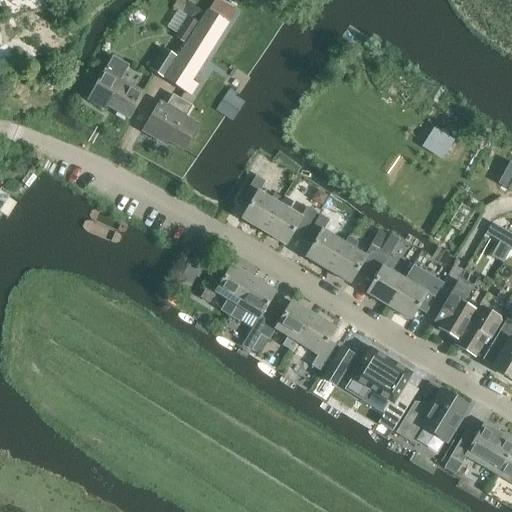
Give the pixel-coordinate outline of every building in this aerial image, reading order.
[(223,0),(215,0),(209,10),(227,22),(236,8),(223,0)] [(188,2),(183,12),(188,15),(200,22),(206,13),(188,2)] [(200,22),(186,44),(178,57),(164,78),(191,95),(197,85),(191,82),(228,22),(227,22),(209,10),(208,10),(206,13),(200,22)] [(186,44),(200,22),(188,15),(174,37),(186,44)] [(164,78),(178,57),(163,47),(149,69),(164,78)] [(0,61),(0,73),(2,79),(24,69),(17,54),(0,61)] [(129,118),(143,93),(120,79),(128,65),(112,56),(87,100),(104,109),(106,105),(129,118)] [(172,95),(166,105),(159,102),(142,131),(158,141),(161,137),(183,150),(198,124),(184,116),(190,106),(176,98),(172,95)] [(434,128),(422,146),(442,159),(454,141),(434,128)] [(264,233),(283,200),(273,194),(270,199),(259,192),(265,182),(256,176),(240,203),(249,208),(242,219),(264,233)] [(0,211),(10,196),(0,189),(0,211)] [(288,210),(293,203),(284,198),(283,200),(264,233),(285,246),(292,234),(301,239),(316,213),(307,207),(301,218),(288,210)] [(320,215),(304,241),(313,247),(306,258),(328,271),(344,244),(323,231),(329,221),(320,215)] [(511,235),(492,223),(485,234),(511,249),(511,246),(511,235)] [(380,232),(371,246),(380,251),(385,244),(389,237),(380,232)] [(344,244),(328,271),(349,284),(356,273),(365,278),(380,251),(371,246),(365,256),(354,249),(357,243),(348,237),(344,244)] [(394,249),(385,244),(380,251),(390,257),(394,249)] [(380,251),(365,278),(374,283),(367,294),(388,307),(405,280),(383,267),(390,257),(380,251)] [(194,255),(186,270),(196,276),(198,278),(207,263),(194,255)] [(220,312),(230,318),(237,306),(254,279),(232,265),(225,277),(216,272),(201,298),(209,303),(216,293),(227,300),(220,312)] [(405,280),(388,307),(410,320),(417,309),(426,314),(441,288),(443,284),(413,266),(405,280)] [(186,270),(180,279),(190,285),(196,276),(186,270)] [(260,335),(276,308),(268,303),(275,292),(254,279),(237,306),(230,318),(239,323),(246,312),(258,319),(241,346),(251,351),(255,343),(260,335)] [(475,313),(476,311),(465,304),(474,289),(459,280),(435,321),(441,324),(434,334),(454,346),(455,346),(474,313),(475,314),(475,313)] [(296,343),(313,315),(291,302),(284,313),(276,308),(260,335),(269,340),(275,330),(287,337),(282,345),(291,351),(296,343)] [(478,308),(476,311),(475,313),(475,314),(474,313),(455,346),(454,346),(453,348),(474,360),(484,343),(487,345),(501,322),(500,318),(482,307),(478,308)] [(313,315),(296,343),(318,356),(312,366),(321,371),(337,345),(328,340),(335,328),(313,315)] [(492,368),(511,380),(511,339),(510,338),(511,334),(511,323),(506,321),(494,342),(504,347),(492,368)] [(340,348),(322,378),(335,386),(354,356),(340,348)] [(353,379),(346,390),(362,399),(368,389),(392,404),(380,423),(392,430),(417,391),(406,384),(412,374),(370,348),(351,379),(353,379)] [(446,441),(468,405),(441,388),(428,409),(414,401),(395,431),(410,441),(420,425),(446,441)] [(498,475),(511,452),(511,440),(485,424),(477,436),(466,430),(450,457),(462,464),(466,457),(498,475)] [(511,452),(498,475),(511,483),(511,452)]
